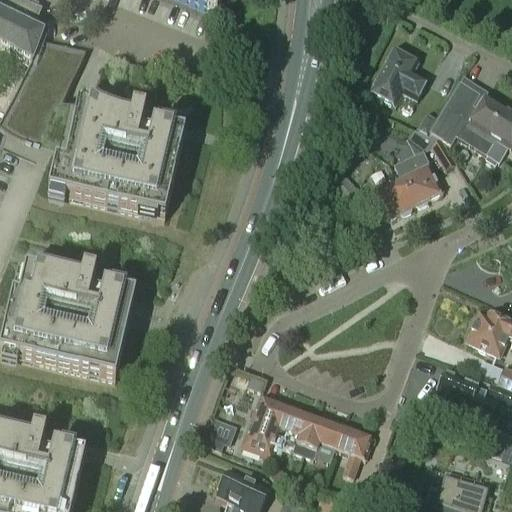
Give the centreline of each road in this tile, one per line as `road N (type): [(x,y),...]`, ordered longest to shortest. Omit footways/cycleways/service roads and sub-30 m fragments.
road 1 (tertiary): [(191,375),(261,217),(305,48)]
road 2 (residential): [(430,257),(392,394),(377,410),(264,374),(255,361)]
road 3 (residential): [(255,361),(297,314),(430,257)]
road 4 (residential): [(511,71),(374,0)]
road 5 (tertiary): [(149,511),(191,375)]
